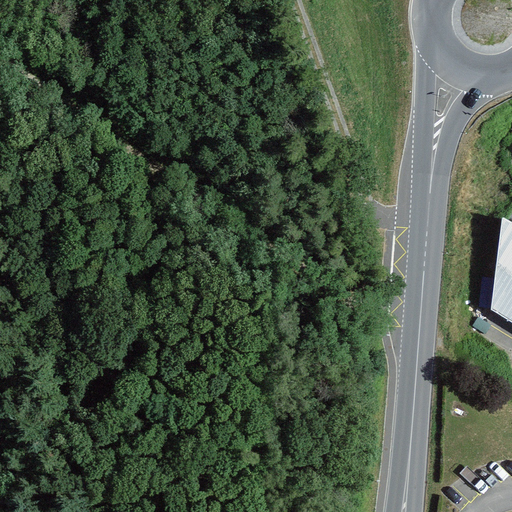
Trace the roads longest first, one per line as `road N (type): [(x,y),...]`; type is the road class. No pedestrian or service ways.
road 1 (secondary): [(429,198),(403,511)]
road 2 (secondary): [(431,17),(429,198)]
road 3 (secondary): [(429,198),(450,128),(498,73)]
